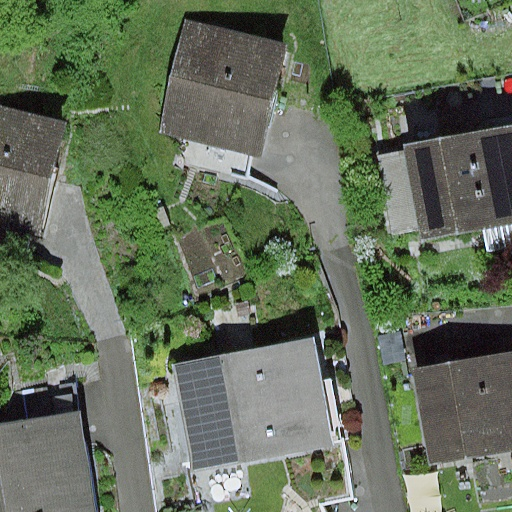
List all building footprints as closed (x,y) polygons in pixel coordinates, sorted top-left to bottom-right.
[(297,48),(190,21),(160,137),(266,165),(297,48)] [(72,130),(0,111),(0,235),(41,246),(72,130)] [(511,130),(389,157),(410,255),(511,233),(511,130)] [(321,346),(175,374),(196,481),(342,453),(321,346)] [(511,353),(414,369),(430,466),(511,452),(511,353)] [(100,511),(86,420),(0,434),(0,471),(6,511),(100,511)]
